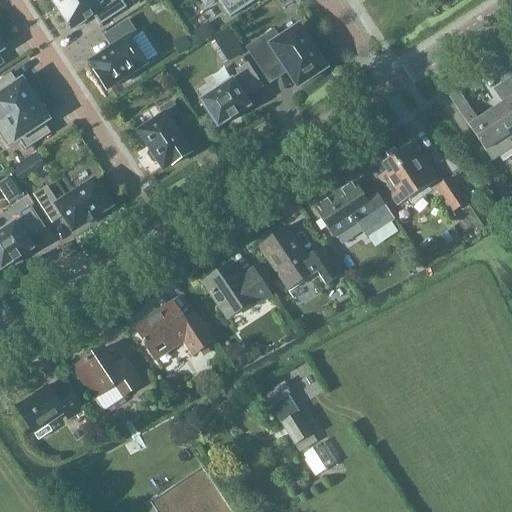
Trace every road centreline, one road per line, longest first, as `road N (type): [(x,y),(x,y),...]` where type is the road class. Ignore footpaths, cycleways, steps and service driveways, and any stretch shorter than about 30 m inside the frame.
road 1 (tertiary): [(0,341),(387,89)]
road 2 (residential): [(11,0),(134,189)]
road 3 (tertiary): [(387,89),(511,6)]
